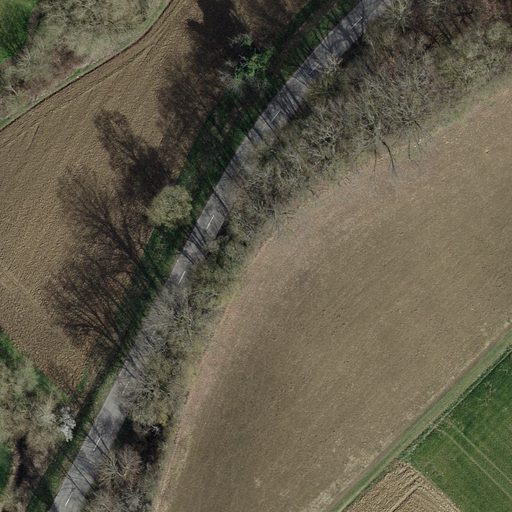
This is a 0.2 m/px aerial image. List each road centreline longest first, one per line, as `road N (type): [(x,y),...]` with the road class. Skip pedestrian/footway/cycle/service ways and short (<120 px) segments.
road 1 (tertiary): [(381,0),(282,106),(224,194),(64,511)]
road 2 (track): [(511,328),(325,511)]
